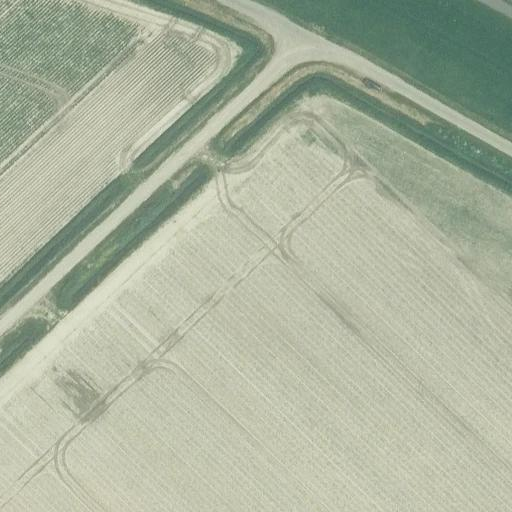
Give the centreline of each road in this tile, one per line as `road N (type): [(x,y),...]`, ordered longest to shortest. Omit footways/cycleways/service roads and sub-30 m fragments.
road 1 (unclassified): [(0,337),(303,49)]
road 2 (unclassified): [(303,49),(511,159)]
road 3 (unclassified): [(171,0),(303,49)]
